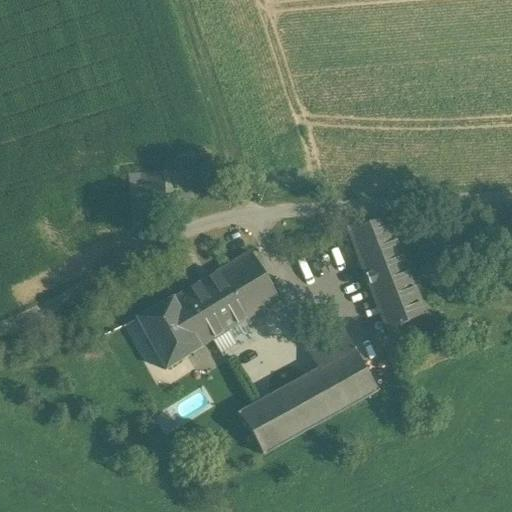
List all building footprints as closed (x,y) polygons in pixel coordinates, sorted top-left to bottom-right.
[(177,172),(142,174),(144,217),(179,216),(179,201),(177,172)] [(191,172),(177,172),(179,201),(192,200),(191,172)] [(142,174),(129,175),(131,218),(144,217),(142,174)] [(426,315),(388,219),(347,229),(386,333),(426,315)] [(250,253),(172,300),(200,349),(279,301),(250,253)] [(172,300),(136,320),(165,371),(200,349),(172,300)] [(345,333),(309,353),(319,370),(354,351),(345,333)] [(319,370),(238,415),(262,456),(377,393),(354,351),(319,370)]
